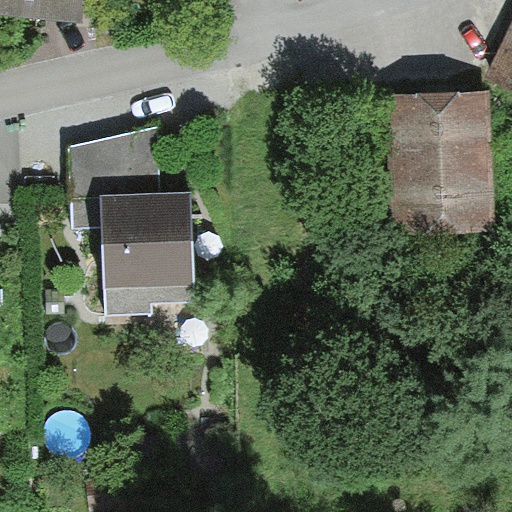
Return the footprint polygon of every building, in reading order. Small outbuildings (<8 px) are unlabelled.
[(84,0),(0,0),(0,13),(83,21),(84,0)] [(511,22),(485,76),(511,89),(511,22)] [(491,90),(388,94),(393,237),(496,233),(491,90)] [(71,229),(102,228),(101,195),(161,193),(158,126),(70,146),(71,229)] [(161,193),(101,195),(102,228),(105,315),(151,313),(150,304),(195,303),(191,191),(161,193)] [(175,426),(122,436),(128,470),(181,460),(175,426)]
